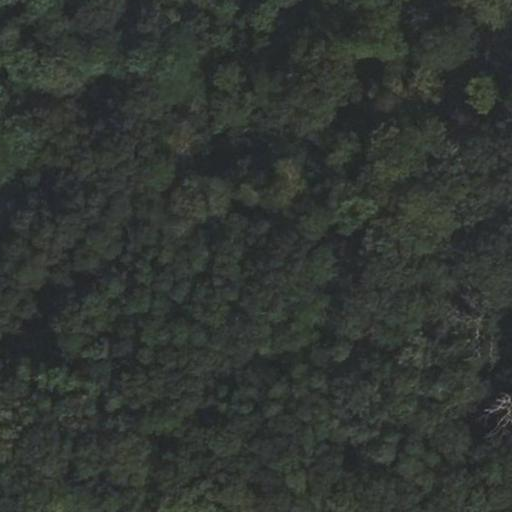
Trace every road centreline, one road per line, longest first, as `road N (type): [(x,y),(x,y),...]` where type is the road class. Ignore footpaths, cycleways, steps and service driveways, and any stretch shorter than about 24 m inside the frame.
road 1 (track): [(448,511),(249,0)]
road 2 (track): [(391,373),(511,415)]
